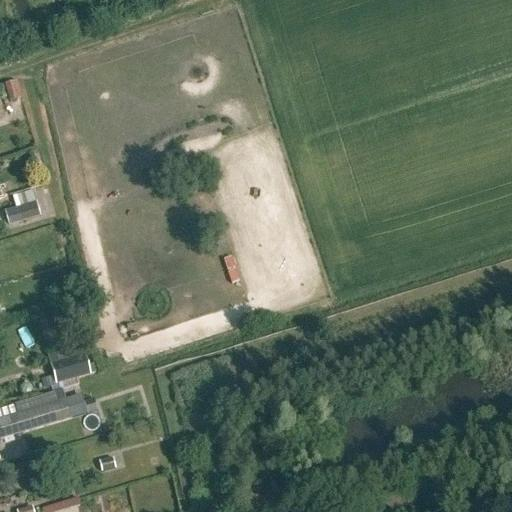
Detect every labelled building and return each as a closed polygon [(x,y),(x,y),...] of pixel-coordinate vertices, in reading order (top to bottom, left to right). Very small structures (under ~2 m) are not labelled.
[(21,100),(17,83),(4,86),(8,103),(21,100)] [(16,209),(20,224),(40,219),(36,204),(16,209)] [(85,356),(50,366),(57,389),(91,378),(85,356)] [(64,402),(0,421),(0,442),(70,421),(86,416),(81,397),(64,402)] [(85,403),(83,404),(84,408),(87,416),(97,412),(93,400),(85,403)] [(112,460),(99,463),(101,474),(115,471),(112,460)] [(25,466),(13,469),(17,481),(28,477),(25,466)] [(79,500),(42,511),(68,511),(81,508),(79,500)]
